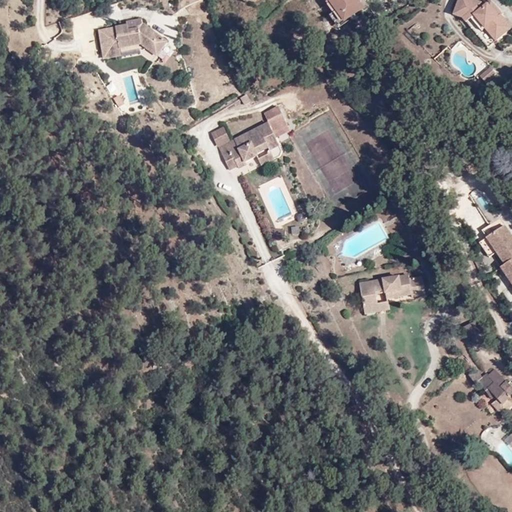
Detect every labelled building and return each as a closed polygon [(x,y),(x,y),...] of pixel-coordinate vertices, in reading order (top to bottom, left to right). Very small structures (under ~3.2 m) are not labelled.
[(366,10),(363,6),(351,16),(338,0),(328,0),(337,11),(333,15),(342,28),(366,10)] [(363,6),(358,0),(338,0),(351,16),(363,6)] [(463,22),(467,26),(474,20),(473,19),(462,14),(466,0),(465,0),(460,0),(454,19),(459,20),(463,22)] [(485,32),(495,45),(511,33),(502,20),(498,23),(488,9),(466,0),(462,14),(473,19),(474,20),(477,24),(475,25),(481,35),(485,32)] [(503,19),(492,5),(488,9),(498,23),(502,20),(503,19)] [(140,22),(124,25),(125,29),(125,33),(139,31),(142,26),(140,22)] [(121,50),(141,47),(155,58),(165,44),(142,26),(139,31),(125,33),(125,29),(99,34),(102,56),(121,53),(121,50)] [(481,35),(476,39),(486,52),(495,45),(485,32),(481,35)] [(102,56),(103,62),(122,59),(121,53),(102,56)] [(129,105),(142,101),(133,70),(119,74),(125,95),(120,96),(123,104),(118,106),(120,113),(131,110),(129,105)] [(489,70),(478,80),(484,86),(495,77),(489,70)] [(234,167),(243,163),(254,158),(253,155),(266,148),(268,152),(278,147),(267,124),(233,141),(233,142),(228,145),(217,150),(219,155),(227,171),(234,167)] [(210,136),(217,150),(228,145),(221,131),(210,136)] [(272,161),(268,154),(256,160),(259,167),(272,161)] [(399,204),(392,210),(401,224),(409,219),(399,204)] [(511,262),(511,228),(509,225),(499,232),(494,225),(487,230),(492,237),(511,264),(511,262)] [(286,242),(287,231),(269,230),(269,232),(273,241),(286,242)] [(378,312),(376,305),(374,295),(383,293),(385,300),(407,296),(407,299),(423,296),(420,277),(406,280),(405,276),(357,284),(362,314),(378,312)] [(386,303),(376,305),(378,312),(387,310),(386,303)] [(479,320),(463,329),(468,339),(485,330),(479,320)] [(495,396),(507,408),(511,403),(511,397),(508,394),(511,391),(511,387),(494,370),(488,375),(485,372),(483,375),(475,369),(469,376),(474,385),(477,383),(484,390),(491,397),(495,396)] [(498,408),(503,413),(507,408),(495,396),(491,397),(484,390),(477,395),(490,414),(498,408)]
